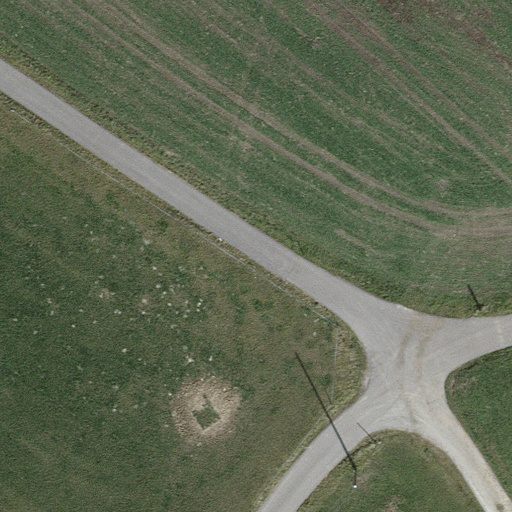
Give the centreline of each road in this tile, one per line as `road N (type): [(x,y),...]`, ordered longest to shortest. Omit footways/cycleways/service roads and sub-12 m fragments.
road 1 (track): [(511,329),(418,334),(388,321),(0,67)]
road 2 (track): [(287,511),(357,425),(406,405)]
road 3 (track): [(406,405),(439,412),(475,446),(511,511)]
